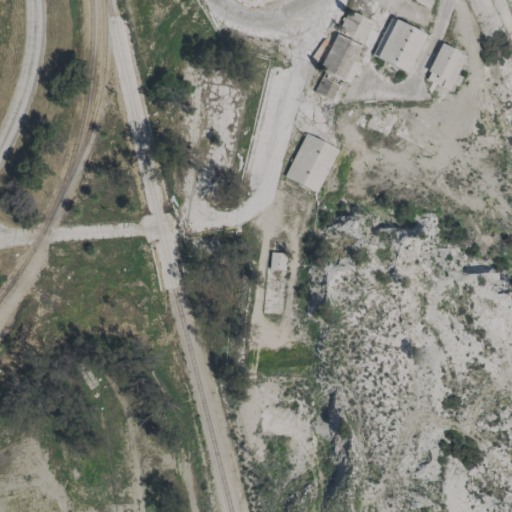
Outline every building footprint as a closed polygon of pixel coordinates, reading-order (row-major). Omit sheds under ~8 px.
[(361,41),(370,21),(346,9),(336,30),(361,41)] [(370,56),(405,72),(422,33),(388,17),(370,56)] [(358,45),(334,34),(309,92),(331,102),(341,79),(348,82),(356,64),(351,61),(358,45)] [(448,89),(463,55),(439,43),(423,77),(434,82),(448,89)] [(281,68),(269,65),(258,120),(270,122),(281,68)] [(315,193),(336,149),(303,133),(282,177),(315,193)] [(283,269),(284,253),(268,252),(268,269),(283,269)]
